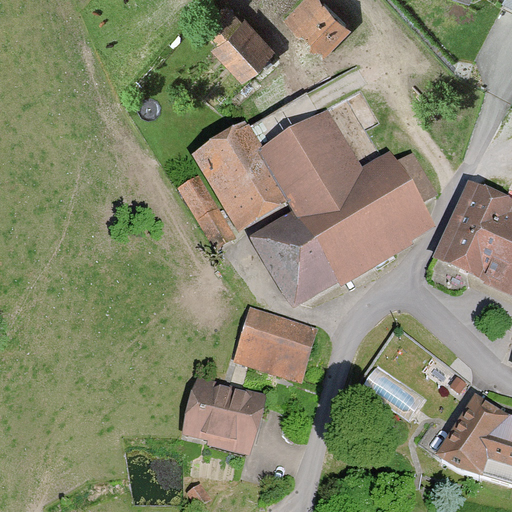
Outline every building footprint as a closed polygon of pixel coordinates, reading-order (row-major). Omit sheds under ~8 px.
[(310,0),(286,25),(324,62),(352,33),(318,0),(310,0)] [(213,51),(246,86),(279,55),(247,22),(244,25),(227,8),(202,32),(217,47),(213,51)] [(197,164),(243,241),(249,238),(294,313),(340,285),(342,289),(411,248),(408,244),(432,230),(419,208),(434,199),(413,165),(399,173),(393,163),(383,169),(364,137),(378,129),(359,99),(325,119),(328,124),(267,161),(251,133),(197,164)] [(252,120),(258,134),(301,114),(294,100),(252,120)] [(232,231),(202,179),(177,194),(208,245),(232,231)] [(511,209),(473,192),(439,268),(511,300),(511,209)] [(319,336),(252,316),(236,367),(303,387),(319,336)] [(363,396),(410,427),(427,402),(380,371),(363,396)] [(269,403),(202,383),(185,442),(252,462),(269,403)] [(511,422),(478,402),(442,464),(485,488),(495,471),(511,475),(511,422)]
